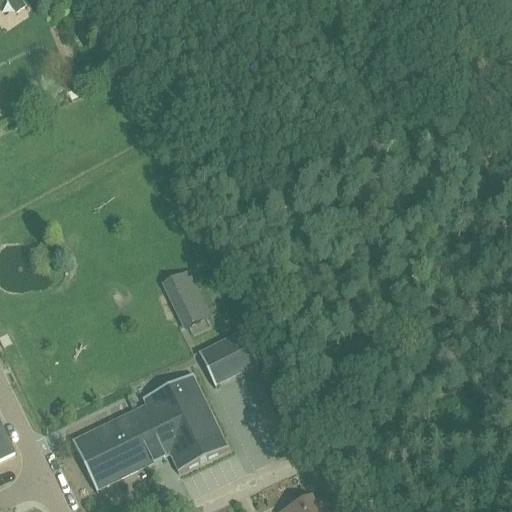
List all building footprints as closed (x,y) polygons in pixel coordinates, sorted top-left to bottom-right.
[(25,9),(19,0),(9,0),(7,2),(16,15),(25,9)] [(170,298),(186,331),(211,319),(195,286),(170,298)] [(200,356),(200,355),(198,356),(215,390),(217,390),(214,385),(255,366),(257,370),(258,369),(242,335),(240,336),(241,337),(200,356)] [(98,493),(148,469),(146,465),(169,454),(173,462),(171,462),(172,464),(173,463),(178,473),(177,474),(178,476),(229,451),(228,449),(227,450),(222,440),(223,439),(222,438),(221,438),(193,380),(194,379),(193,377),(142,402),(143,404),(144,403),(147,409),(74,444),(73,443),(72,444),(97,495),(98,494),(98,493)] [(0,463),(14,457),(0,426),(0,463)] [(317,511),(314,505),(312,501),(290,511),(317,511)]
